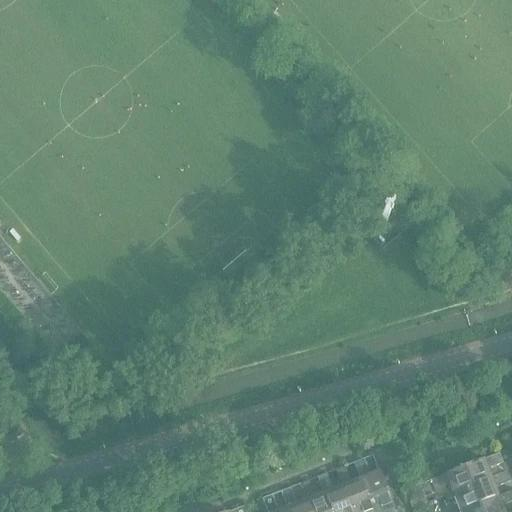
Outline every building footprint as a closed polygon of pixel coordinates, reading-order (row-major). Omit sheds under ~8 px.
[(0,448),(21,435),(5,411),(0,414),(0,448)] [(445,480),(451,494),(490,479),(490,478),(486,470),(501,464),(497,455),(444,476),(439,477),(441,482),(445,480)] [(352,464),(358,479),(370,511),(384,511),(390,510),(375,472),(366,476),(361,461),(352,464)] [(333,472),(339,487),(339,486),(349,511),(370,511),(358,479),(348,483),(342,468),(333,472)] [(504,473),(490,478),(490,479),(451,494),(446,495),(448,500),(452,498),(457,511),(458,511),(497,497),(493,487),(507,482),(504,473)] [(315,479),(321,494),(322,494),(328,511),(349,511),(339,486),(339,487),(330,490),(325,475),(315,479)] [(297,486),(303,501),(304,500),(308,511),(328,511),(322,494),(321,494),(312,497),(306,482),(297,486)] [(406,490),(404,491),(409,503),(420,498),(416,487),(406,490)] [(278,493),(284,508),(285,508),(286,511),(308,511),(304,500),(303,501),(294,504),(288,489),(278,493)] [(511,493),(511,491),(497,497),(458,511),(502,511),(501,506),(511,501),(511,493)] [(286,511),(285,508),(284,508),(275,511),(270,496),(261,500),(265,511),(286,511)]
